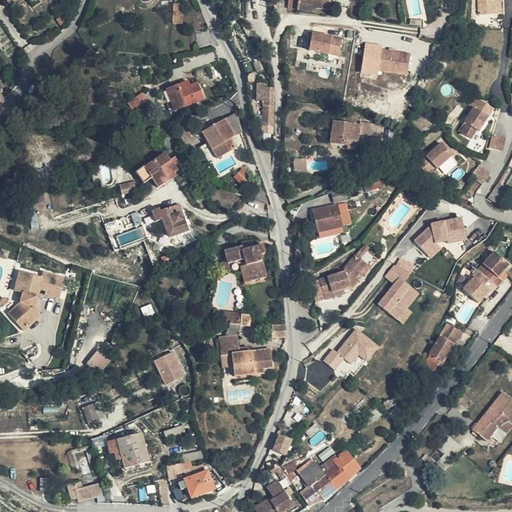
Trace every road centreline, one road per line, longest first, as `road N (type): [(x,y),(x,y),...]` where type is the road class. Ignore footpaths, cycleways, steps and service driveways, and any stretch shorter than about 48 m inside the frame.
road 1 (residential): [(206,0),(241,74),(250,131),(273,190),(292,340),(292,364),(234,511)]
road 2 (unknown): [(292,364),(434,207)]
road 3 (tertiary): [(392,451),(511,304)]
